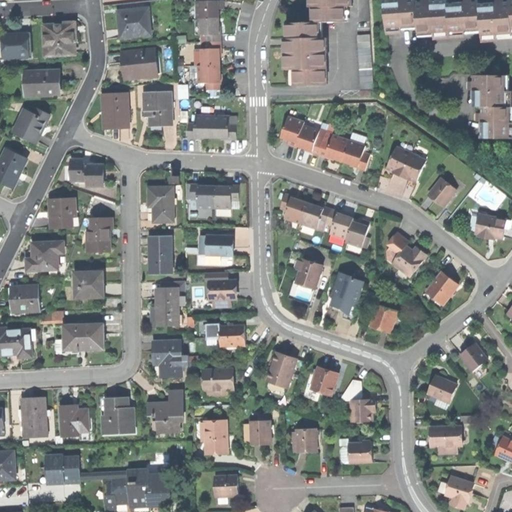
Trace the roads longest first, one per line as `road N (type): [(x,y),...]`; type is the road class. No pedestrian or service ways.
road 1 (residential): [(0,381),(128,367),(127,155)]
road 2 (residential): [(392,369),(302,333),(266,307),(259,163)]
road 3 (residential): [(259,163),(397,206),(499,282)]
road 4 (residential): [(259,163),(255,42),(271,0)]
road 5 (residential): [(392,369),(499,282)]
road 6 (residential): [(66,132),(94,74),(93,5)]
road 7 (residential): [(127,155),(259,163)]
road 8 (residential): [(408,484),(278,487)]
